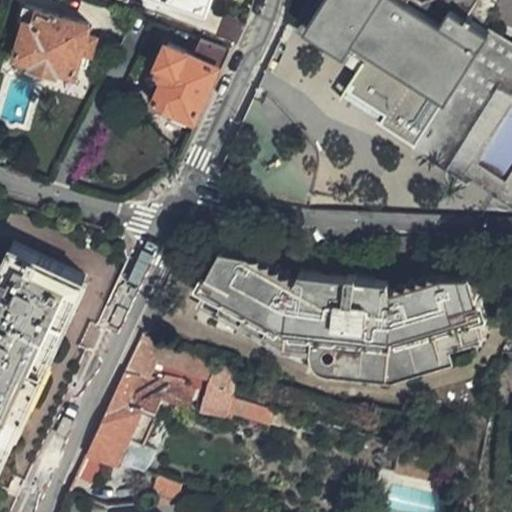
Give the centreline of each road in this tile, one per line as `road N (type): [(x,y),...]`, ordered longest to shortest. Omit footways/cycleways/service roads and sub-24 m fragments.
road 1 (residential): [(511,229),(280,214),(183,195)]
road 2 (residential): [(163,230),(38,511)]
road 3 (residential): [(274,0),(183,195)]
road 4 (residential): [(0,183),(163,230)]
